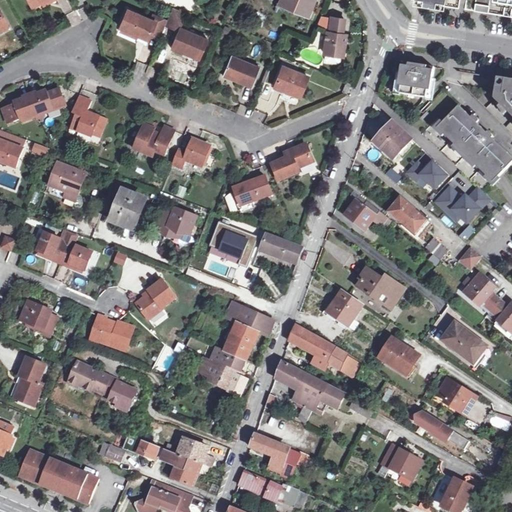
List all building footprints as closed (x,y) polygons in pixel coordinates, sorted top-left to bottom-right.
[(283,0),(281,5),(308,15),(314,0),(283,0)] [(511,0),(474,0),(472,10),(488,12),(489,0),(496,0),(505,1),(505,0),(511,0),(511,2),(511,0)] [(0,29),(2,28),(8,25),(0,8),(0,29)] [(167,24),(181,30),(187,15),(174,9),(167,24)] [(120,28),(122,29),(136,35),(139,30),(160,38),(167,21),(162,19),(156,22),(152,20),(128,10),(120,28)] [(343,33),(343,34),(346,19),(333,17),(330,32),(328,32),(325,53),(345,56),(347,39),(342,37),(343,33)] [(135,38),(136,35),(122,29),(120,32),(135,38)] [(208,42),(181,30),(173,48),(175,49),(200,59),(201,59),(208,42)] [(199,62),(200,59),(175,49),(174,52),(199,62)] [(224,76),(252,88),(261,67),(232,56),(224,76)] [(404,84),(402,94),(428,98),(430,88),(433,88),(437,68),(404,62),(401,83),(404,84)] [(275,86),(301,97),(309,77),(283,67),(275,86)] [(511,79),(499,78),(497,91),(486,108),(511,133),(511,79)] [(344,91),(349,92),(352,84),(347,82),(344,91)] [(3,108),(6,118),(13,116),(14,121),(20,119),(21,121),(60,105),(57,99),(63,96),(59,88),(48,92),(47,90),(14,102),(15,104),(3,108)] [(65,104),(63,96),(57,99),(60,105),(65,104)] [(76,114),(73,124),(81,126),(79,131),(92,136),(93,133),(100,136),(107,119),(88,112),(92,101),(79,96),(73,113),(76,114)] [(461,106),(443,124),(447,129),(443,132),(460,149),(461,148),(475,161),(474,162),(490,178),(494,175),(498,179),(511,164),(511,155),(495,139),(495,138),(493,134),(490,132),(489,133),(461,106)] [(135,149),(153,157),(156,151),(165,155),(175,131),(166,126),(162,135),(153,132),(156,124),(146,120),(140,135),(141,135),(135,149)] [(377,141),(396,159),(413,140),(394,122),(377,141)] [(210,145),(193,138),(187,152),(179,149),(172,165),(182,169),(185,160),(202,166),(210,145)] [(0,161),(16,167),(23,149),(0,140),(0,161)] [(307,144),(291,151),(293,156),(288,158),(273,164),(280,181),(300,172),(298,169),(315,162),(307,144)] [(427,170),(418,162),(408,172),(417,181),(422,176),(436,189),(449,176),(434,162),(427,170)] [(68,192),(78,196),(86,174),(58,163),(50,185),(68,192)] [(362,173),(373,183),(378,177),(365,166),(362,173)] [(461,170),(449,181),(463,196),(475,185),(461,170)] [(235,188),(242,206),(253,201),(273,193),(266,175),(235,188)] [(422,176),(417,181),(424,187),(429,182),(422,176)] [(175,195),(183,198),(187,188),(179,185),(175,195)] [(447,211),(451,207),(462,217),(469,224),(482,210),(470,198),(467,196),(464,199),(451,188),(437,202),(447,211)] [(480,188),(470,198),(482,210),(492,199),(480,188)] [(146,199),(126,191),(115,221),(135,228),(146,199)] [(76,201),(78,196),(68,192),(66,197),(76,201)] [(347,216),(368,231),(375,222),(386,230),(393,221),(360,195),(357,200),(358,201),(347,216)] [(390,212),(417,234),(428,220),(402,198),(390,212)] [(255,205),(253,201),(242,206),(243,209),(255,205)] [(166,207),(158,229),(168,233),(170,227),(173,228),(173,234),(182,238),(184,232),(191,235),(199,216),(177,208),(176,210),(166,207)] [(451,207),(447,211),(458,222),(462,217),(451,207)] [(222,250),(250,261),(255,248),(263,251),(264,250),(299,263),(304,247),(233,220),(222,250)] [(468,242),(476,229),(468,224),(460,237),(468,242)] [(52,259),(70,266),(71,264),(84,268),(86,269),(93,251),(74,243),(65,240),(45,232),(38,250),(41,251),(53,256),(52,259)] [(68,233),(65,240),(74,243),(77,236),(68,233)] [(1,247),(11,251),(15,240),(5,237),(1,247)] [(435,238),(427,248),(442,259),(450,250),(435,238)] [(472,247),(461,260),(471,269),(483,256),(472,247)] [(255,248),(250,261),(258,264),(263,251),(255,248)] [(124,263),(127,256),(119,253),(116,261),(124,263)] [(360,288),(379,301),(383,296),(396,305),(406,291),(388,278),(385,281),(370,270),(363,280),(365,282),(360,288)] [(483,304),(492,311),(501,300),(495,294),(493,296),(491,294),(493,293),(497,288),(481,274),(465,293),(481,306),(483,304)] [(178,297),(165,280),(151,290),(153,293),(139,303),(150,320),(166,309),(165,307),(178,297)] [(328,312),(350,326),(364,306),(343,291),(328,312)] [(392,310),(396,305),(383,296),(379,301),(392,310)] [(501,300),(492,311),(500,319),(498,321),(511,332),(511,337),(511,338),(511,339),(511,304),(510,307),(501,300)] [(21,320),(28,323),(44,329),(43,333),(42,334),(50,337),(58,317),(51,314),(52,311),(29,301),(21,320)] [(66,301),(62,310),(73,315),(77,306),(66,301)] [(229,315),(238,319),(243,307),(234,304),(229,315)] [(212,358),(215,359),(242,371),(259,332),(271,337),(277,321),(243,306),(243,307),(238,319),(225,350),(217,346),(212,358)] [(101,316),(95,331),(101,334),(98,341),(127,352),(136,330),(120,323),(118,326),(108,321),(108,319),(101,316)] [(443,342),(474,365),(489,343),(458,321),(443,342)] [(44,329),(28,323),(27,326),(43,333),(44,329)] [(342,369),(348,357),(349,355),(298,327),(291,341),(317,356),(314,363),(325,370),(329,362),(342,369)] [(101,334),(95,331),(92,338),(98,341),(101,334)] [(380,358),(410,378),(418,366),(416,364),(421,355),(393,337),(380,358)] [(197,374),(206,378),(215,359),(212,358),(205,355),(197,374)] [(348,357),(342,369),(353,376),(360,364),(348,357)] [(21,376),(24,377),(27,378),(19,399),(35,406),(44,385),(39,383),(47,365),(28,358),(21,376)] [(245,373),(242,371),(215,359),(206,378),(242,396),(250,379),(243,376),(245,373)] [(278,376),(301,388),(306,390),(300,402),(302,403),(300,406),(305,408),(300,417),(308,421),(314,410),(313,410),(314,408),(318,399),(320,399),(328,383),(284,359),(278,376)] [(94,389),(105,393),(112,377),(79,362),(70,381),(80,385),(93,391),(94,389)] [(27,378),(24,377),(15,397),(19,399),(27,378)] [(119,380),(112,377),(105,393),(112,396),(110,400),(118,404),(130,409),(138,390),(119,382),(119,380)] [(439,394),(447,398),(453,402),(451,405),(461,411),(462,410),(467,402),(473,406),(479,397),(449,378),(439,394)] [(318,399),(314,408),(318,410),(317,412),(324,415),(329,404),(339,409),(346,394),(328,383),(320,399),(318,399)] [(306,390),(301,388),(295,399),(300,402),(306,390)] [(270,393),(265,406),(274,410),(279,397),(270,393)] [(467,414),(473,406),(467,402),(462,410),(467,414)] [(374,412),(360,404),(357,411),(371,418),(374,412)] [(417,416),(417,423),(434,432),(434,431),(437,433),(437,434),(448,440),(449,439),(466,450),(471,441),(448,427),(446,428),(443,426),(444,424),(424,412),(423,414),(417,416)] [(490,424),(508,433),(511,423),(511,421),(495,414),(490,424)] [(236,425),(223,419),(218,434),(231,439),(236,425)] [(14,429),(0,423),(0,455),(4,457),(13,437),(11,436),(14,429)] [(292,479),(298,463),(301,455),(276,442),(258,434),(252,448),(276,457),(271,470),(292,479)] [(126,445),(132,447),(136,438),(129,436),(126,445)] [(179,454),(192,459),(203,464),(209,466),(213,467),(216,458),(207,455),(210,448),(185,439),(181,450),(179,454)] [(192,459),(179,454),(166,449),(145,441),(140,452),(147,454),(146,456),(157,460),(159,455),(164,456),(163,459),(178,465),(177,467),(188,472),(192,459)] [(111,445),(104,442),(98,455),(105,457),(111,445)] [(166,449),(179,454),(181,450),(173,448),(174,445),(169,443),(166,449)] [(111,445),(105,457),(120,463),(125,451),(111,445)] [(383,464),(413,482),(423,463),(394,446),(383,464)] [(67,495),(89,505),(100,480),(30,452),(20,476),(52,489),(51,490),(66,496),(67,495)] [(303,452),(301,455),(298,463),(306,466),(310,456),(303,452)] [(188,472),(177,467),(172,478),(195,487),(201,471),(203,464),(192,459),(188,472)] [(209,466),(203,464),(201,471),(206,473),(209,466)] [(285,488),(246,471),(241,485),(293,504),(298,490),(296,489),(286,485),(285,488)] [(158,511),(161,505),(170,485),(153,479),(150,487),(153,488),(148,500),(145,499),(138,501),(136,500),(135,504),(137,505),(139,511),(158,511)] [(443,507),(454,511),(461,511),(472,490),(456,482),(443,507)] [(194,495),(170,485),(161,505),(174,511),(173,511),(191,511),(189,506),(194,495)]
